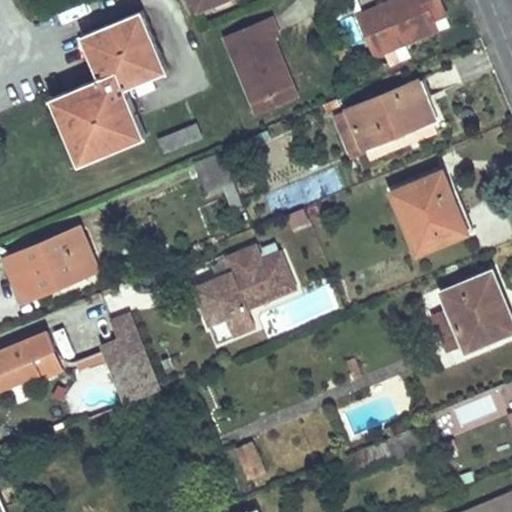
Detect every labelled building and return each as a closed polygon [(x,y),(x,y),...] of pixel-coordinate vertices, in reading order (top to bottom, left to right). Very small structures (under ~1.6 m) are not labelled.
[(191,0),(196,11),(222,0),(191,0)] [(447,12),(442,0),(392,0),(360,14),(374,46),(402,34),(405,41),(438,26),(434,18),(447,12)] [(162,47),(146,7),(84,34),(100,72),(162,47)] [(278,30),(273,18),(228,38),(259,110),(291,97),(279,69),(286,66),(272,33),(278,30)] [(405,41),(402,34),(374,46),(377,53),(405,41)] [(170,69),(162,47),(100,72),(102,77),(55,96),(82,162),(148,136),(129,87),(170,69)] [(298,94),(286,66),(279,69),(291,97),(298,94)] [(434,118),(419,80),(334,113),(349,151),(363,144),(364,148),(366,146),(371,158),(420,137),(416,126),(434,118)] [(204,137),(198,123),(161,139),(167,153),(204,137)] [(234,180),(223,152),(196,163),(207,191),(234,180)] [(454,192),(445,169),(394,190),(421,253),(460,236),(444,197),(454,192)] [(470,231),(454,192),(444,197),(460,236),(470,231)] [(95,259),(82,227),(7,257),(25,299),(59,285),(56,277),(95,259)] [(297,289),(282,250),(263,257),(257,244),(225,257),(232,269),(195,285),(211,325),(229,317),(234,335),(257,326),(250,308),(297,289)] [(99,268),(95,259),(56,277),(59,285),(99,268)] [(502,290),(493,271),(444,291),(451,308),(465,341),(468,350),(511,331),(495,293),(502,290)] [(511,330),(511,312),(502,290),(495,293),(511,331),(511,330)] [(465,341),(451,308),(435,315),(449,348),(465,341)] [(131,311),(114,318),(121,335),(103,342),(128,402),(162,388),(131,311)] [(57,327),(0,350),(0,383),(3,390),(50,371),(44,354),(65,346),(57,327)] [(75,355),(78,367),(102,361),(99,349),(75,355)] [(400,415),(390,393),(343,413),(353,434),(400,415)] [(431,444),(424,426),(388,441),(395,460),(431,444)] [(265,471),(252,441),(237,447),(251,477),(265,471)] [(395,460),(388,441),(342,460),(350,479),(395,460)] [(511,511),(511,488),(453,511),(511,511)] [(0,511),(9,511),(0,490),(0,511)]
